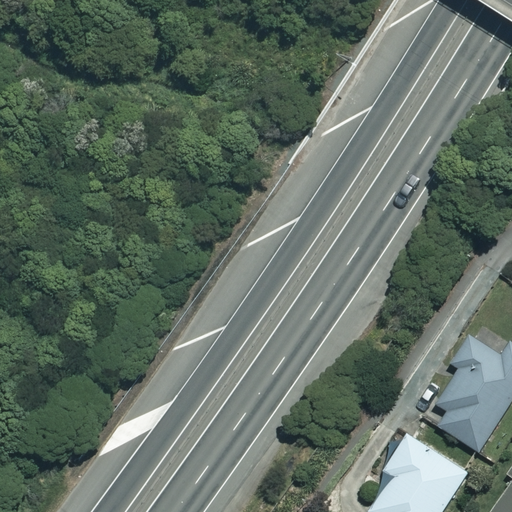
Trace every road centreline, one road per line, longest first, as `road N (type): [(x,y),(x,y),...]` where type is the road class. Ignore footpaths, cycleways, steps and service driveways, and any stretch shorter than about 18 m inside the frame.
road 1 (trunk): [(101,511),(282,256),(443,0)]
road 2 (trunk): [(506,0),(288,346),(168,511)]
